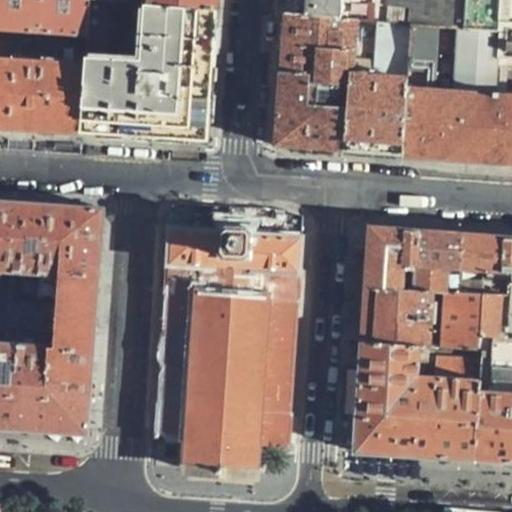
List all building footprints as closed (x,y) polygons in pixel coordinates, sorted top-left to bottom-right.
[(0,0),(0,29),(88,37),(90,0),(0,0)] [(215,61),(219,10),(147,3),(143,59),(110,56),(115,1),(106,0),(90,0),(88,37),(88,42),(81,132),(144,136),(208,140),(209,135),(215,61)] [(146,0),(147,3),(219,10),(219,0),(146,0)] [(379,20),(413,22),(467,27),(468,0),(285,0),(285,13),(358,18),(379,20)] [(511,98),(491,97),(495,35),(510,35),(511,0),(468,0),(467,27),(413,22),(405,155),(444,157),(511,162),(511,98)] [(335,150),(405,155),(413,22),(379,20),(376,75),(354,73),(358,18),(285,13),(282,41),(275,146),(335,150)] [(0,127),(26,129),(81,132),(88,42),(76,41),(75,50),(56,49),(54,64),(22,61),(23,46),(6,45),(6,35),(0,34),(0,127)] [(0,427),(89,433),(90,420),(104,208),(48,205),(0,201),(0,270),(10,271),(6,344),(0,343),(0,427)] [(248,452),(259,453),(260,444),(289,445),(291,413),(289,412),(296,301),(299,301),(301,269),(298,269),(300,237),(253,234),(253,227),(220,225),(220,233),(171,230),(169,261),(166,261),(164,293),(167,293),(160,405),(157,405),(155,436),(185,438),(184,448),(195,449),(196,444),(248,447),(248,452)] [(368,256),(366,286),(458,292),(462,233),(370,227),(368,256)] [(511,236),(462,233),(458,292),(454,348),(483,349),(484,332),(511,333),(511,236)] [(364,315),(362,341),(423,345),(431,346),(433,318),(443,318),(441,347),(454,348),(458,292),(366,286),(364,315)] [(511,333),(484,332),(483,349),(482,359),(480,397),(511,399),(511,333)] [(355,451),(476,459),(477,441),(480,397),(482,359),(437,356),(435,382),(421,381),(423,345),(362,341),(358,413),(356,436),(355,451)] [(476,459),(511,460),(511,399),(480,397),(477,441),(476,459)] [(184,448),(183,474),(257,478),(259,453),(248,452),(248,447),(196,444),(195,449),(184,448)]
